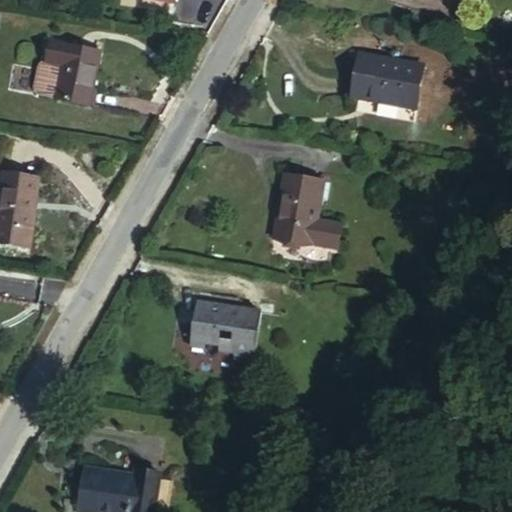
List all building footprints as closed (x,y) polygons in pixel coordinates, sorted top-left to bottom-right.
[(177,0),(133,0),(132,5),(175,12),(177,0)] [(48,72),(53,73),(67,75),(60,113),(91,118),(101,61),(52,51),(48,72)] [(426,72),(361,60),(355,103),(420,114),(426,72)] [(67,75),(53,73),(46,110),(60,113),(67,75)] [(4,181),(0,208),(0,232),(37,238),(44,187),(4,181)] [(313,251),(317,226),(323,188),(283,181),(273,245),(313,251)] [(335,230),(317,226),(313,251),(332,255),(335,230)] [(37,238),(0,232),(0,257),(34,263),(37,238)] [(224,314),(195,308),(187,353),(198,356),(207,368),(219,359),(232,361),(230,368),(252,372),(261,319),(240,316),(239,319),(223,316),(224,314)] [(130,479),(79,473),(74,511),(151,511),(155,477),(131,473),(130,479)]
